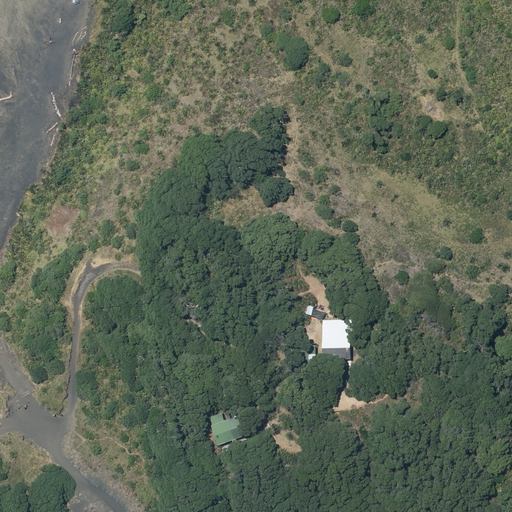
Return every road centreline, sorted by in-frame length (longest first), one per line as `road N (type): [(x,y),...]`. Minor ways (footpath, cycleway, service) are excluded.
road 1 (track): [(40,434),(64,408),(68,302),(103,258),(175,281),(196,310)]
road 2 (track): [(0,428),(40,434),(88,511)]
